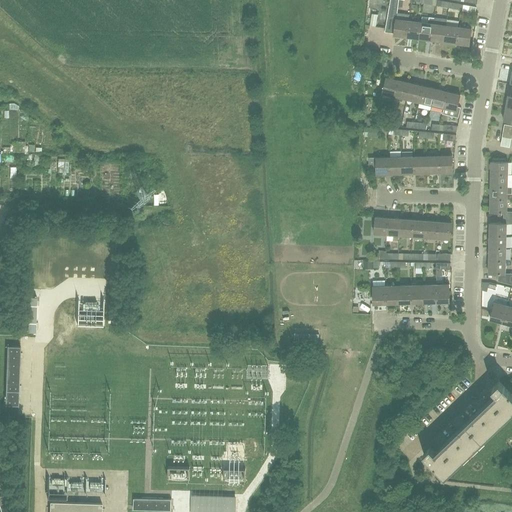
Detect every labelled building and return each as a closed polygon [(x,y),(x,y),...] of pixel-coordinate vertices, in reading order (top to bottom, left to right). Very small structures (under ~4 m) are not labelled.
[(389,0),(385,33),(394,34),(394,36),(407,38),(409,20),(397,18),(399,0),(389,0)] [(442,1),(439,0),(437,0),(436,6),(449,8),(450,2),(442,1)] [(475,13),(477,7),(463,5),(462,11),(475,13)] [(407,38),(419,39),(422,22),(409,20),(407,38)] [(419,39),(432,41),(434,23),(422,22),(419,39)] [(447,25),(434,23),(432,41),(445,42),(447,25)] [(445,42),(457,44),(460,26),(447,25),(445,42)] [(472,28),(460,26),(457,44),(470,46),(472,28)] [(396,97),(400,80),(388,77),(383,94),(396,97)] [(412,83),(400,80),(396,97),(408,100),(412,83)] [(424,86),(412,83),(408,100),(420,102),(424,86)] [(436,88),(424,86),(420,102),(432,105),(436,88)] [(449,91),(436,88),(432,105),(445,108),(449,91)] [(461,94),(449,91),(445,108),(457,111),(461,94)] [(379,125),(379,126),(385,126),(390,126),(390,120),(390,119),(389,119),(389,121),(385,120),(385,119),(378,118),(377,125),(379,125)] [(440,155),(428,156),(428,173),(441,173),(440,155)] [(441,173),(454,173),(453,155),(440,155),(441,173)] [(403,174),(403,156),(390,157),(390,174),(403,174)] [(416,174),(415,156),(403,156),(403,174),(416,174)] [(428,156),(415,156),(416,174),(428,173),(428,156)] [(390,157),(377,157),(371,157),(371,165),(377,165),(378,175),(390,174),(390,157)] [(491,162),(491,174),(508,175),(508,162),(491,162)] [(491,174),(491,187),(507,187),(508,175),(491,174)] [(491,187),(490,199),(507,200),(507,194),(511,194),(511,187),(507,187),(491,187)] [(490,199),(490,212),(503,212),(507,212),(507,200),(490,199)] [(375,217),(374,234),(387,235),(388,218),(375,217)] [(388,218),(387,235),(393,235),(400,236),(401,219),(388,218)] [(401,219),(400,236),(412,237),(413,220),(401,219)] [(413,220),(412,237),(425,238),(426,221),(413,220)] [(426,221),(425,238),(437,239),(439,222),(426,221)] [(439,222),(437,239),(450,240),(451,233),(451,222),(439,222)] [(490,223),(489,236),(506,236),(507,224),(503,223),(490,223)] [(489,236),(489,248),(506,249),(506,236),(489,236)] [(489,248),(489,260),(506,261),(506,249),(489,248)] [(489,260),(489,273),(498,273),(505,273),(506,261),(489,260)] [(450,269),(451,263),(438,263),(436,263),(436,277),(442,277),(442,269),(450,269)] [(385,281),(373,281),(374,304),(383,303),(383,304),(386,304),(386,286),(385,286),(385,281)] [(449,284),(436,285),(437,303),(442,303),(442,302),(450,302),(449,288),(449,284)] [(411,285),(398,286),(399,303),(408,303),(408,304),(412,304),(411,285)] [(424,285),(411,285),(412,304),(417,303),(417,302),(424,302),(424,285)] [(436,285),(424,285),(424,302),(433,302),(433,303),(437,303),(436,285)] [(398,286),(386,286),(386,304),(392,304),(392,303),(399,303),(398,286)] [(27,296),(27,332),(35,332),(35,296),(27,296)] [(498,323),(503,324),(508,306),(495,302),(490,319),(498,321),(498,323)] [(511,307),(508,306),(503,324),(507,325),(507,324),(511,324),(511,307)] [(7,346),(5,406),(6,406),(18,406),(18,407),(20,346),(20,347),(8,346),(7,346)] [(445,477),(508,416),(511,412),(511,394),(499,382),(493,388),(493,389),(490,391),(493,397),(435,453),(430,448),(424,454),(445,477)] [(168,481),(190,482),(190,468),(169,467),(168,481)] [(224,482),(245,483),(245,469),(225,469),(224,482)] [(234,511),(235,497),(231,497),(193,496),(192,511),(234,511)] [(137,511),(176,511),(176,498),(137,498),(137,511)] [(104,511),(105,509),(102,509),(102,503),(50,502),(50,507),(47,507),(46,511),(104,511)]
